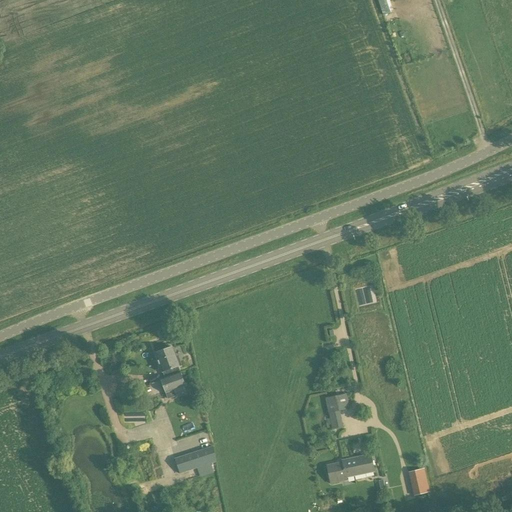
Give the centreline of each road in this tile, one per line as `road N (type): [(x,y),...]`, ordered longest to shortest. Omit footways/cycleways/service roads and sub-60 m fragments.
road 1 (unclassified): [(0,337),(511,139)]
road 2 (secondary): [(0,357),(511,172)]
road 3 (unknown): [(437,0),(487,151)]
